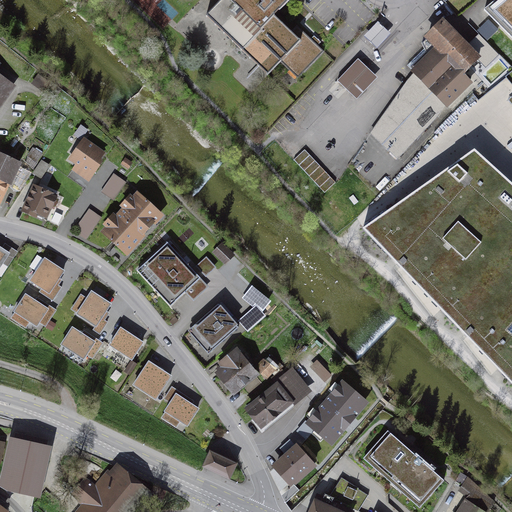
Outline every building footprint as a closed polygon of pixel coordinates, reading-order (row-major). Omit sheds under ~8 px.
[(274,16),(289,0),(221,0),(206,16),(267,76),(280,62),(289,70),(295,64),(304,72),(324,52),(297,25),(291,32),(274,16)] [(463,0),(448,0),(447,2),(459,15),(468,6),(463,0)] [(511,0),(496,0),(484,10),(511,38),(511,0)] [(497,55),(478,36),(467,47),(443,23),(422,44),(424,49),(407,65),(414,72),(433,91),(446,104),(470,81),(462,73),(478,59),(485,67),(497,55)] [(349,92),(359,81),(357,79),(367,68),(358,59),(337,81),(349,92)] [(423,101),(433,91),(414,72),(371,133),(397,158),(437,116),(423,101)] [(38,76),(33,84),(43,91),(48,84),(38,76)] [(0,102),(11,87),(0,79),(0,102)] [(98,160),(102,154),(84,140),(71,159),(89,172),(94,166),(99,165),(98,160)] [(33,148),(28,155),(36,161),(41,154),(33,148)] [(304,150),(294,160),(324,193),(335,182),(304,150)] [(446,286),(511,354),(511,184),(474,150),(387,212),(379,217),(446,286)] [(0,155),(0,196),(7,183),(10,184),(19,164),(0,155)] [(41,162),(34,172),(41,177),(48,166),(41,162)] [(113,200),(126,182),(113,174),(101,192),(113,200)] [(34,188),(24,210),(35,215),(36,212),(45,216),(54,197),(34,188)] [(138,195),(104,232),(126,252),(160,215),(138,195)] [(101,218),(89,209),(77,227),(89,235),(101,218)] [(446,286),(379,217),(363,229),(407,275),(431,300),(446,286)] [(175,301),(200,278),(167,243),(142,266),(160,285),(155,289),(159,294),(164,289),(175,301)] [(222,244),(214,253),(225,263),(233,255),(222,244)] [(37,252),(31,264),(36,266),(41,254),(37,252)] [(196,264),(207,274),(217,263),(207,253),(196,264)] [(63,271),(47,261),(33,282),(49,293),(63,271)] [(511,354),(446,286),(431,300),(473,344),(498,370),(511,356),(511,354)] [(268,302),(252,289),(246,297),(262,309),(268,302)] [(110,304),(94,294),(79,315),(96,326),(110,304)] [(47,309),(26,295),(15,312),(36,326),(47,309)] [(213,350),(238,328),(218,305),(192,327),(213,350)] [(94,342),(72,328),(62,344),(83,359),(94,342)] [(142,343),(121,329),(110,345),(131,359),(142,343)] [(226,368),(219,373),(234,391),(254,374),(236,352),(222,363),(226,368)] [(511,356),(498,370),(511,383),(511,356)] [(276,366),(268,358),(256,370),(264,377),(276,366)] [(170,376),(149,362),(138,378),(159,393),(170,376)] [(324,381),(331,375),(319,362),(312,368),(324,381)] [(286,375),(282,370),(272,378),(277,385),(248,409),(261,425),(279,410),(281,413),(286,409),(284,406),(291,401),(293,403),(304,395),(287,374),(286,375)] [(343,382),(309,422),(332,442),(366,402),(343,382)] [(197,409),(176,395),(165,411),(187,425),(197,409)] [(387,430),(363,458),(419,508),(444,480),(387,430)] [(52,446),(10,437),(0,481),(0,486),(7,492),(41,499),(52,446)] [(297,446),(274,465),(291,484),(294,482),(295,483),(315,466),(297,446)] [(204,465),(229,477),(235,464),(211,452),(204,465)] [(85,478),(71,494),(82,504),(87,499),(92,503),(84,511),(127,511),(146,490),(121,469),(101,492),(85,478)] [(348,511),(351,507),(358,511),(368,495),(341,477),(330,495),(325,493),(321,500),(319,499),(313,511),(348,511)] [(469,478),(461,490),(469,495),(457,511),(486,511),(493,501),(469,478)] [(154,487),(151,494),(161,499),(164,492),(154,487)]
